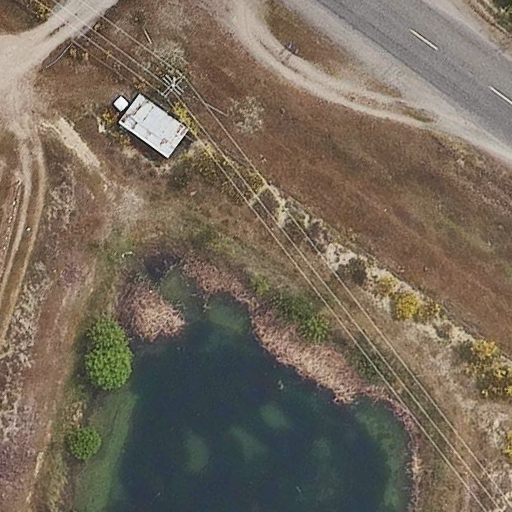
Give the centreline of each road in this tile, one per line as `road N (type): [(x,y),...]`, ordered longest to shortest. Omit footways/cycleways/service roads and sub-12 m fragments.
road 1 (track): [(0,288),(39,140),(25,74)]
road 2 (residential): [(367,0),(511,104)]
